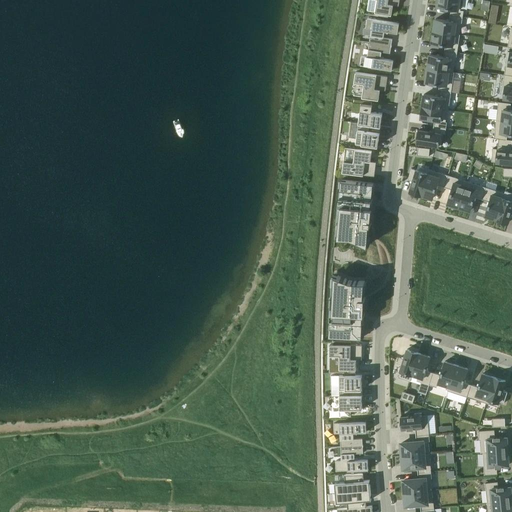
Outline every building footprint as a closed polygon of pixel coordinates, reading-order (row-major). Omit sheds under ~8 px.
[(377,0),(375,12),(392,15),(393,4),(394,1),(399,2),(399,0),(377,0)] [(438,0),(437,6),(451,9),(450,15),(463,16),(464,10),(460,10),(461,0),(438,0)] [(436,18),(434,30),(459,34),(461,23),(462,23),(463,16),(450,15),(449,20),(436,18)] [(367,18),(366,28),(372,29),(370,42),(392,46),(392,45),(393,38),(384,37),(385,31),(398,33),(399,23),(400,22),(398,22),(398,23),(367,18)] [(434,30),(432,42),(446,44),(445,50),(457,52),(460,34),(459,34),(434,30)] [(362,55),(360,65),(391,70),(391,71),(392,71),(392,70),(394,60),(380,58),(381,51),(390,53),(391,46),(392,47),(392,46),(370,42),(367,56),(362,55)] [(430,54),(428,68),(453,72),(455,59),(456,59),(457,52),(445,50),(444,56),(430,54)] [(428,68),(426,82),(440,84),(439,90),(451,92),(454,72),(453,72),(428,68)] [(356,72),(354,82),(364,84),(362,97),(379,99),(381,86),(386,87),(388,76),(356,72)] [(424,94),(422,106),(448,110),(451,92),(439,90),(438,96),(424,94)] [(511,102),(502,101),(501,107),(507,108),(506,120),(511,121),(511,102)] [(359,123),(381,126),(383,113),(374,111),(372,111),(372,106),(373,105),(361,103),(359,123)] [(422,106),(421,118),(435,120),(434,126),(446,128),(447,122),(446,121),(448,110),(422,106)] [(500,133),(500,138),(511,139),(511,121),(506,121),(505,134),(500,133)] [(359,123),(356,143),(378,146),(381,126),(359,123)] [(419,130),(417,142),(441,146),(443,134),(445,134),(446,128),(434,126),(433,132),(419,130)] [(498,138),(497,162),(511,163),(511,149),(511,139),(498,138)] [(418,147),(417,155),(429,157),(430,148),(418,147)] [(344,161),(342,172),(375,176),(376,165),(370,165),(371,161),(372,151),(371,151),(355,149),(354,162),(344,161)] [(411,168),(408,180),(413,181),(410,191),(421,195),(427,173),(411,168)] [(511,168),(504,168),(503,176),(511,176),(511,168)] [(427,173),(421,195),(433,198),(437,185),(444,187),(448,175),(429,169),(427,173)] [(448,175),(444,187),(452,189),(448,203),(459,207),(467,181),(448,175)] [(333,258),(329,336),(362,338),(362,337),(363,329),(363,321),(363,320),(363,314),(365,314),(365,313),(366,296),(364,296),(365,289),(365,281),(365,280),(366,259),(367,245),(368,245),(368,244),(369,237),(370,224),(371,224),(373,207),(372,207),(372,200),(373,191),(374,184),(374,183),(341,180),(333,258)] [(467,181),(459,207),(470,210),(475,197),(482,199),(486,187),(467,181)] [(486,187),(482,199),(490,202),(485,215),(497,219),(504,193),(486,187)] [(504,193),(497,219),(508,222),(511,212),(511,192),(505,191),(504,193)] [(330,345),(330,355),(340,355),(339,369),(356,369),(356,359),(356,355),(362,355),(362,345),(330,345)] [(399,357),(397,363),(402,365),(398,377),(410,381),(412,374),(419,353),(407,349),(404,359),(399,357)] [(419,353),(412,374),(418,376),(417,381),(421,382),(418,391),(426,394),(429,385),(433,372),(426,370),(430,356),(419,353)] [(433,372),(429,385),(437,387),(438,385),(448,388),(456,365),(445,361),(440,375),(433,372)] [(448,388),(448,390),(467,397),(471,384),(463,382),(468,368),(456,365),(448,388)] [(471,384),(467,397),(486,402),(490,390),(494,377),(483,373),(478,387),(471,384)] [(362,375),(339,375),(340,395),(362,396),(362,375)] [(490,390),(486,402),(492,404),(497,406),(499,402),(504,403),(507,392),(502,391),(505,381),(494,377),(490,390)] [(403,391),(401,399),(413,403),(415,395),(403,391)] [(362,396),(340,395),(340,396),(340,415),(351,415),(351,408),(361,408),(362,396)] [(401,418),(399,418),(400,428),(401,428),(402,429),(415,428),(416,435),(429,434),(428,415),(422,415),(422,413),(414,413),(414,415),(401,417),(401,418)] [(505,418),(492,418),(493,426),(505,426),(505,418)] [(365,422),(334,423),(334,433),(340,433),(341,447),(363,446),(363,445),(362,438),(354,439),(353,432),(367,432),(366,421),(365,421),(365,422)] [(494,429),(479,431),(479,439),(480,439),(481,453),(483,452),(483,453),(510,451),(509,440),(507,440),(507,437),(500,437),(495,437),(494,429)] [(402,444),(400,444),(401,455),(430,453),(429,441),(430,441),(429,434),(416,435),(417,442),(402,443),(402,444)] [(342,460),(336,461),(336,471),(367,469),(367,470),(368,470),(368,459),(355,460),(354,453),(363,453),(363,446),(341,447),(342,460)] [(510,451),(483,453),(485,475),(497,474),(497,466),(502,466),(502,465),(509,465),(509,461),(510,461),(510,451)] [(430,453),(401,455),(402,466),(404,466),(404,467),(418,467),(418,472),(431,471),(430,453)] [(404,481),(403,481),(404,492),(432,490),(431,478),(432,478),(431,471),(418,472),(419,479),(404,480),(404,481)] [(344,482),(335,483),(336,493),(344,492),(346,492),(371,489),(370,480),(364,480),(363,473),(345,474),(345,476),(345,482),(344,482)] [(498,481),(485,483),(487,503),(511,500),(511,489),(511,490),(511,486),(504,487),(504,486),(498,487),(498,481)] [(344,492),(336,493),(337,503),(344,502),(346,502),(347,502),(348,508),(366,506),(366,500),(372,499),(371,489),(346,492),(344,492)] [(432,490),(404,492),(405,504),(406,503),(406,505),(420,503),(421,509),(434,508),(434,502),(433,502),(432,490)] [(511,511),(511,500),(487,503),(488,511),(511,511)]
